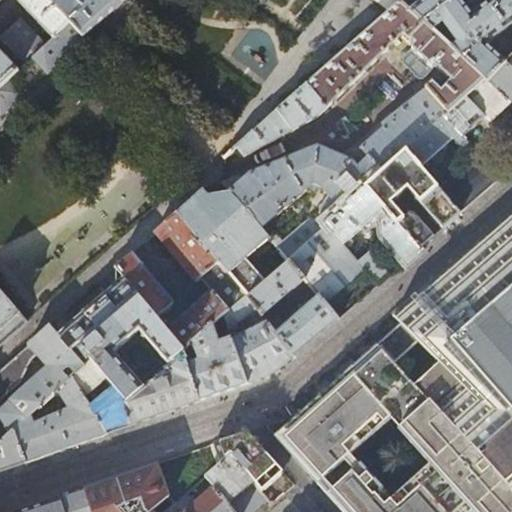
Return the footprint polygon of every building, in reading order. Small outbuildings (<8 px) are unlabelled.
[(78,0),(77,1),(75,0),(15,0),(51,40),(70,22),(84,38),(125,0),(78,0)] [(426,0),(409,12),(423,24),(455,0),(426,0)] [(511,0),(493,0),(471,16),(459,0),(455,0),(423,24),(485,81),(488,84),(507,65),(484,44),(511,26),(511,0)] [(290,262),(305,280),(319,296),(329,307),(367,275),(378,286),(389,276),(368,253),(358,260),(344,244),(383,211),(387,215),(381,221),(381,236),(405,262),(434,237),(415,217),(408,213),(402,218),(390,205),(406,190),(443,229),(501,178),(493,170),(475,151),(444,118),(466,98),(485,81),(423,24),(409,12),(399,2),(235,148),(244,158),(316,119),(403,35),(414,44),(401,59),(402,64),(418,79),(423,79),(435,65),(451,81),(442,91),(433,83),(380,126),(382,129),(360,150),(367,159),(358,168),(352,162),(316,148),(254,171),(245,180),(241,175),(224,184),(223,184),(227,189),(261,229),(262,229),(292,204),(296,208),(299,205),(295,201),(310,189),(313,192),(316,191),(321,189),(327,196),(319,209),(321,218),(308,222),(278,249),(290,262)] [(32,58),(45,46),(20,19),(0,37),(0,39),(24,66),(25,65),(32,58)] [(85,39),(84,38),(70,22),(51,40),(45,46),(32,58),(47,74),(85,39)] [(0,88),(17,73),(0,54),(0,88)] [(511,59),(507,65),(488,84),(508,103),(511,98),(511,59)] [(0,117),(39,81),(25,65),(24,66),(17,73),(0,88),(0,117)] [(508,103),(488,84),(485,81),(466,98),(491,122),(510,105),(508,103)] [(491,122),(466,98),(444,118),(475,151),(500,131),(491,122)] [(508,172),(500,164),(493,170),(501,178),(508,172)] [(511,208),(432,279),(392,314),(440,362),(461,383),(436,405),(511,492),(511,208)] [(219,266),(189,229),(176,214),(145,242),(147,244),(156,236),(196,284),(194,286),(199,291),(205,287),(209,292),(168,331),(185,351),(192,344),(223,317),(245,297),(219,266)] [(131,254),(115,269),(157,318),(172,305),(131,254)] [(266,314),(305,280),(290,262),(248,300),(294,358),(317,339),(339,319),(329,307),(319,296),(282,329),(275,319),(272,321),(266,314)] [(157,318),(115,269),(101,281),(99,283),(99,286),(100,288),(105,293),(96,301),(93,298),(71,317),(75,321),(68,327),(62,320),(61,319),(58,320),(50,327),(77,361),(86,353),(91,360),(89,361),(90,363),(125,404),(149,383),(169,365),(183,353),(185,351),(168,331),(157,318)] [(0,345),(13,334),(26,323),(0,293),(0,345)] [(248,300),(245,297),(223,317),(228,330),(229,332),(251,314),(260,325),(236,338),(234,331),(229,333),(232,340),(249,384),(269,378),(279,372),(294,358),(248,300)] [(440,362),(392,314),(390,315),(404,329),(438,363),(439,363),(440,362)] [(228,330),(223,317),(192,344),(198,358),(196,362),(192,363),(188,359),(185,361),(200,402),(219,395),(249,384),(232,340),(222,344),(217,341),(214,334),(228,330)] [(46,402),(72,379),(83,369),(77,361),(50,327),(0,371),(0,442),(14,431),(31,415),(46,402)] [(511,511),(511,492),(436,405),(461,383),(440,362),(439,363),(438,363),(404,329),(292,417),(273,432),(341,508),(343,511),(511,511)] [(185,361),(183,353),(169,365),(173,377),(151,387),(149,383),(125,404),(124,406),(131,425),(162,414),(200,402),(185,361)] [(90,363),(83,369),(72,379),(85,399),(100,386),(107,395),(91,410),(107,434),(112,432),(131,425),(124,406),(125,404),(90,363)] [(91,410),(85,399),(72,379),(46,402),(51,417),(34,425),(31,415),(14,431),(24,462),(66,448),(107,434),(91,410)] [(0,470),(24,462),(14,431),(0,442),(0,470)] [(274,469),(277,466),(247,432),(236,436),(212,445),(219,466),(232,455),(260,493),(280,478),(274,469)] [(232,455),(219,466),(206,478),(214,488),(196,503),(188,494),(176,505),(167,511),(250,511),(253,510),(266,499),(260,493),(232,455)] [(132,511),(131,509),(158,504),(162,511),(167,511),(176,505),(169,496),(158,463),(39,503),(12,511),(132,511)]
